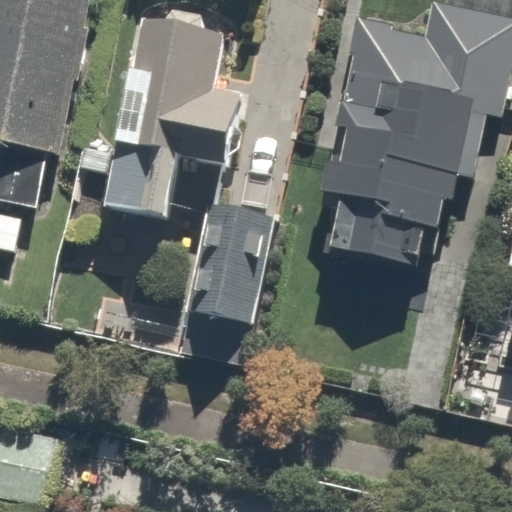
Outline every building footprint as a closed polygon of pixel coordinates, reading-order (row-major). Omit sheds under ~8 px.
[(22,182),(80,193),(117,0),(0,0),(0,199),(18,203),(22,182)] [(325,217),(368,229),(355,272),(424,292),(438,250),(466,259),(511,104),(511,19),(451,2),(436,51),(379,34),(325,217)] [(189,249),(202,166),(260,176),(280,51),(222,41),(226,20),(151,8),(114,237),(189,249)] [(279,240),(223,235),(215,337),(271,341),(279,240)] [(0,434),(0,508),(13,511),(63,511),(79,457),(0,434)]
